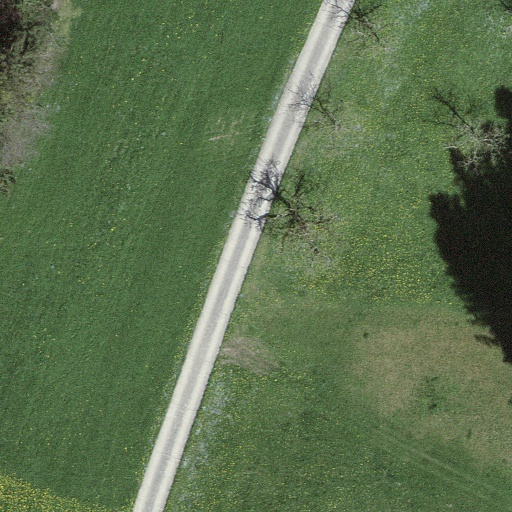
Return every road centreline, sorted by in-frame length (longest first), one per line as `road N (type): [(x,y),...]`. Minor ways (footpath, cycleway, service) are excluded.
road 1 (track): [(144,511),(344,0)]
road 2 (track): [(56,0),(0,158)]
